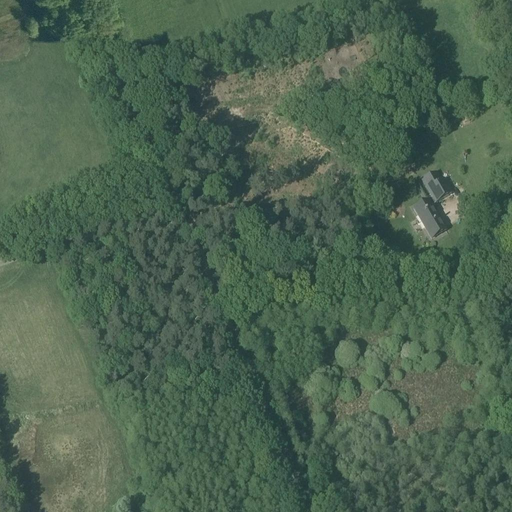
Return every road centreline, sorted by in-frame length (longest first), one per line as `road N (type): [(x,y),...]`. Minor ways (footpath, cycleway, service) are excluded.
road 1 (tertiary): [(303,511),(168,203)]
road 2 (tertiary): [(168,203),(81,0)]
road 3 (unclassified): [(0,264),(168,203)]
